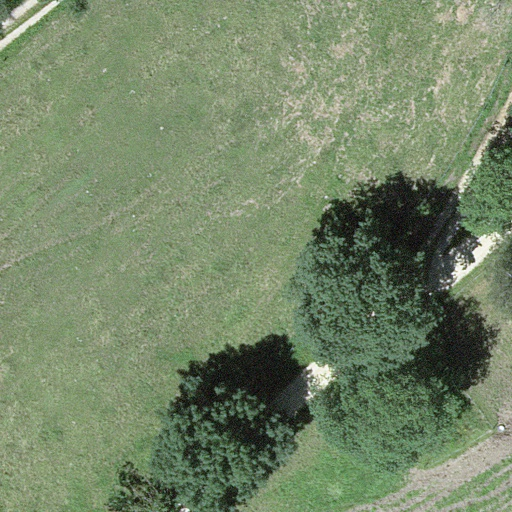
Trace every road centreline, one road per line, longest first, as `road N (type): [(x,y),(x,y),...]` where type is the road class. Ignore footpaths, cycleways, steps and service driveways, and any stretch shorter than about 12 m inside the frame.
road 1 (track): [(178,511),(511,200)]
road 2 (track): [(412,300),(446,216),(511,96)]
